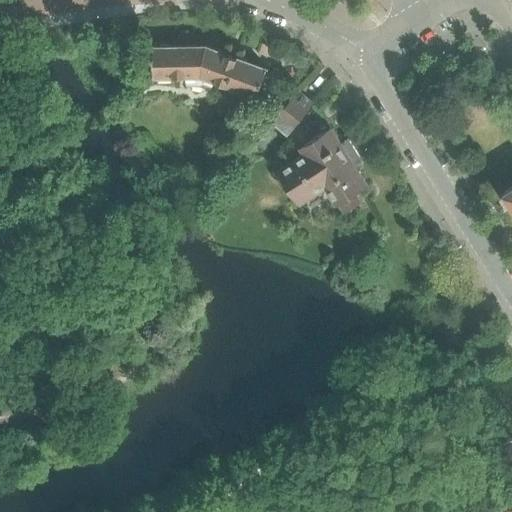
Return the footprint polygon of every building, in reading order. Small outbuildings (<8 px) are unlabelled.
[(254,106),(267,70),(269,71),(270,69),(207,45),(154,46),(154,53),(151,53),(152,60),(154,60),(155,76),(159,76),(159,77),(171,77),(171,76),(185,76),(188,86),(193,86),(193,89),(195,91),(197,93),(200,93),(203,92),(204,90),(206,86),(212,88),(214,84),(217,81),(245,90),(241,100),(254,106)] [(274,113),(288,98),(280,91),(266,106),(274,113)] [(284,137),(313,104),(298,91),(270,125),(284,137)] [(122,109),(129,99),(120,94),(113,104),(122,109)] [(356,165),(363,161),(348,138),(341,142),(328,121),(319,127),(322,132),(310,141),(308,138),(299,143),(306,154),(280,170),(290,186),(288,188),(295,200),(298,198),(301,202),(327,186),(339,204),(342,201),(347,209),(361,200),(356,191),(368,184),(356,165)]
